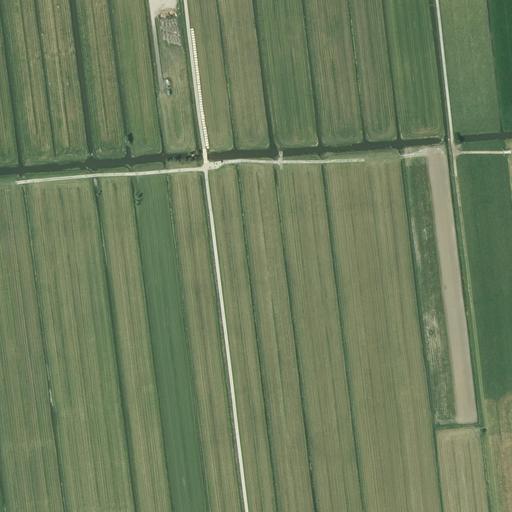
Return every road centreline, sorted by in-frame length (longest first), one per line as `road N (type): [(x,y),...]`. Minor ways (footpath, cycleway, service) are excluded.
road 1 (track): [(246,511),(184,0)]
road 2 (track): [(18,182),(244,160),(362,160)]
